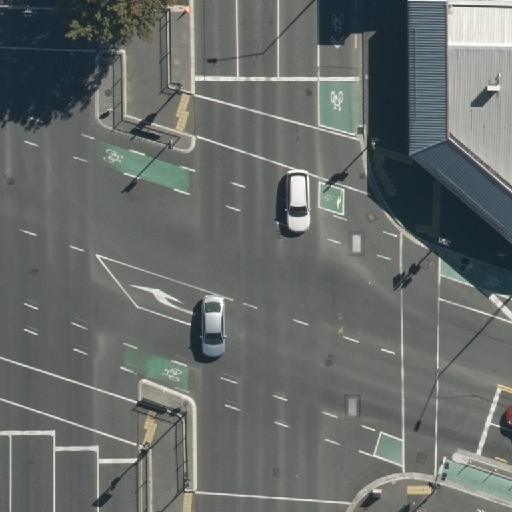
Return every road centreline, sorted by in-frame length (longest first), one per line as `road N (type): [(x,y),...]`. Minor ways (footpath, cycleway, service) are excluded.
road 1 (primary): [(259,0),(261,308)]
road 2 (primary): [(36,511),(34,235)]
road 3 (tertiary): [(511,392),(261,308)]
road 4 (tertiary): [(261,308),(34,235)]
road 5 (primary): [(34,235),(33,0)]
road 6 (primary): [(261,308),(262,511)]
